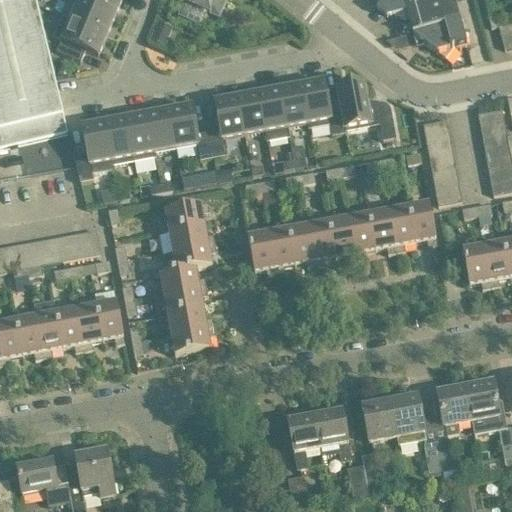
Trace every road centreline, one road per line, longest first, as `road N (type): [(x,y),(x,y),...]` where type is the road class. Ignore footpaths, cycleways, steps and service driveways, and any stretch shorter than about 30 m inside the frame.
road 1 (residential): [(146,401),(511,334)]
road 2 (residential): [(362,51),(116,95)]
road 3 (residential): [(511,81),(425,96),(362,51)]
road 4 (residential): [(0,428),(146,401)]
